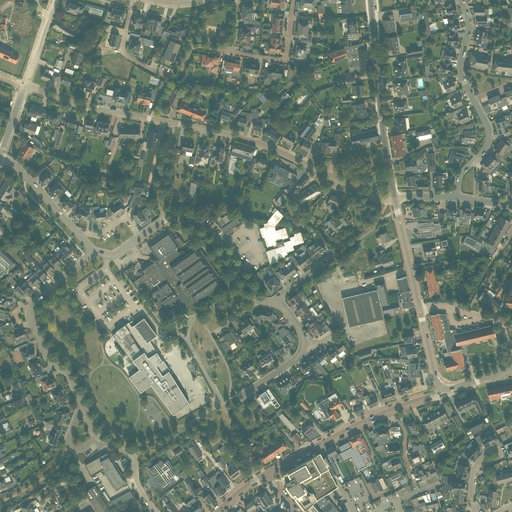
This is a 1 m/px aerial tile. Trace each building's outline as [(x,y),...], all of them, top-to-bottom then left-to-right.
[(277,7),(277,0),(270,0),(271,2),(267,1),(267,7),(272,8),(272,6),(277,7)] [(284,0),(277,0),(277,7),(281,7),(281,9),(286,10),(287,4),(284,3),(284,0)] [(307,7),(308,0),(301,0),(302,2),(299,2),(298,8),(303,9),(304,8),(304,7),(306,7),(307,7)] [(348,0),(341,1),(337,1),(338,13),(342,12),(347,12),(352,12),(352,11),(351,5),(350,0),(348,0)] [(447,15),(452,14),(457,12),(455,6),(453,6),(452,5),(453,5),(450,1),(443,6),(445,10),(446,9),(447,15)] [(242,11),(252,13),(253,3),(249,2),(249,5),(243,5),(243,6),(242,7),(242,8),(242,9),(242,10),(242,11)] [(82,12),(84,8),(70,3),(67,10),(77,14),(78,11),(82,12)] [(86,3),(84,9),(89,10),(88,12),(102,16),(104,8),(86,3)] [(474,13),(474,15),(480,15),(480,18),(487,18),(489,18),(489,14),(488,14),(488,9),(483,9),(481,6),(480,6),(475,6),(475,9),(474,9),(474,11),(474,13)] [(108,12),(104,22),(109,23),(110,19),(115,20),(116,18),(123,20),(123,18),(125,18),(126,14),(124,13),(125,11),(113,8),(112,13),(108,12)] [(411,17),(412,20),(417,20),(416,12),(411,9),(399,11),(400,19),(411,17)] [(255,13),(252,13),(242,11),(242,13),(241,14),(241,15),(241,16),(242,17),(241,18),(248,19),(248,24),(256,25),(256,20),(254,20),(255,13)] [(283,25),(284,21),(283,21),(283,19),(278,18),(279,15),(274,14),(272,14),(272,20),(274,20),(273,24),(283,25)] [(142,28),(144,20),(141,20),(141,17),(138,16),(139,16),(136,15),(135,15),(133,24),(137,25),(137,26),(142,28)] [(383,21),(383,25),(384,25),(385,32),(394,31),(395,31),(395,26),(393,26),(393,21),(394,21),(393,15),(386,16),(387,20),(383,21)] [(454,30),(455,29),(460,28),(458,21),(455,21),(454,16),(447,18),(448,23),(449,30),(454,28),(454,30)] [(480,18),(477,18),(477,19),(476,19),(476,22),(477,22),(477,24),(483,24),(483,27),(489,26),(489,21),(490,21),(491,21),(491,18),(489,18),(487,18),(480,18)] [(52,27),(75,41),(79,33),(67,26),(68,24),(65,22),(63,23),(56,19),(52,27)] [(84,19),(78,29),(83,32),(88,22),(93,25),(101,27),(102,23),(89,20),(84,19)] [(155,20),(154,20),(154,19),(152,19),(151,19),(148,19),(147,23),(144,22),(142,31),(148,32),(149,30),(152,30),(155,20)] [(298,29),(308,30),(308,24),(312,24),(312,20),(305,19),(305,23),(299,22),(298,24),(297,25),(297,26),(297,27),(298,28),(298,29)] [(155,20),(152,30),(156,31),(155,34),(161,35),(162,33),(163,27),(160,26),(161,22),(158,21),(158,20),(156,20),(155,20)] [(356,21),(351,22),(347,22),(348,26),(346,26),(345,27),(345,29),(345,30),(346,30),(348,30),(348,34),(347,34),(347,40),(350,40),(350,34),(357,33),(357,29),(356,29),(356,25),(357,25),(356,21)] [(164,31),(167,32),(181,38),(182,34),(185,35),(188,27),(187,27),(187,26),(187,25),(186,25),(186,24),(185,24),(184,24),(183,24),(182,25),(181,24),(178,31),(170,28),(171,25),(167,23),(164,31)] [(238,35),(250,36),(251,32),(254,32),(255,25),(256,25),(248,24),(245,24),(244,29),(240,28),(240,31),(239,31),(238,33),(238,35)] [(273,24),(272,29),(271,28),(270,34),(276,35),(277,31),(282,32),(282,29),(283,30),(283,25),(273,24)] [(486,38),(487,35),(489,36),(490,30),(482,28),(482,29),(484,29),(483,32),(478,30),(477,33),(476,33),(476,36),(486,38)] [(307,34),(308,30),(298,29),(298,31),(297,31),(296,32),(296,33),(297,34),(297,36),(303,37),(303,40),(311,41),(312,36),(311,34),(307,34)] [(453,45),(458,45),(458,37),(455,37),(455,32),(447,32),(447,37),(448,37),(448,44),(453,44),(453,45)] [(112,33),(109,46),(116,47),(119,35),(112,33)] [(271,44),(281,45),(281,41),(280,41),(281,39),(276,38),(276,35),(270,34),(269,40),(271,40),(271,44)] [(250,40),(250,36),(238,35),(238,37),(238,39),(239,39),(239,41),(243,42),(242,47),(252,48),(253,40),(250,40)] [(167,49),(177,53),(181,45),(178,43),(179,39),(170,36),(168,42),(170,43),(167,49)] [(476,36),(475,39),(476,39),(475,42),(479,43),(478,46),(486,48),(488,39),(486,38),(476,36)] [(159,42),(152,40),(139,37),(138,41),(131,40),(129,49),(135,51),(134,52),(138,53),(138,52),(139,52),(141,42),(151,45),(150,47),(156,49),(159,42)] [(397,53),(399,53),(398,47),(397,47),(396,41),(398,41),(397,37),(387,38),(388,46),(387,46),(388,50),(392,50),(392,54),(397,53)] [(297,45),(296,48),(295,49),(295,50),(295,51),(296,51),(306,52),(306,49),(308,49),(309,48),(309,46),(310,46),(311,45),(311,42),(300,41),(300,46),(297,45)] [(85,47),(92,53),(94,51),(93,49),(94,48),(97,44),(94,42),(91,45),(88,46),(87,45),(85,47)] [(334,43),(329,48),(332,52),(337,47),(334,43)] [(281,45),(271,44),(267,44),(266,44),(265,51),(268,51),(267,54),(274,55),(274,51),(280,52),(281,45)] [(75,51),(72,63),(79,65),(83,50),(76,45),(74,51),(75,51)] [(332,61),(331,62),(332,63),(345,59),(346,60),(349,67),(355,66),(355,69),(357,70),(360,70),(361,74),(369,73),(367,49),(358,50),(358,45),(351,46),(348,47),(344,48),(344,49),(329,54),(329,56),(330,55),(333,58),(332,61)] [(412,54),(423,53),(424,53),(423,47),(422,47),(422,45),(419,45),(419,47),(411,49),(411,51),(406,51),(407,55),(412,54)] [(13,52),(0,46),(0,56),(16,64),(19,57),(12,54),(13,52)] [(445,58),(450,59),(454,60),(456,53),(453,53),(454,48),(449,47),(446,46),(445,51),(446,51),(445,58)] [(167,49),(164,56),(163,55),(160,61),(169,65),(170,61),(173,62),(177,53),(167,49)] [(305,57),(306,52),(296,51),(295,51),(295,52),(295,53),(295,54),(295,55),(295,58),(298,58),(298,63),(301,63),(303,68),(308,69),(309,61),(308,60),(307,60),(308,58),(307,57),(305,57)] [(469,61),(468,64),(470,64),(472,65),(478,66),(480,55),(477,54),(477,53),(476,53),(471,52),(469,59),(469,61)] [(201,65),(206,66),(209,67),(209,65),(213,66),(212,72),(217,73),(218,63),(219,58),(214,57),(214,58),(208,57),(208,56),(203,55),(201,65)] [(478,66),(481,67),(481,69),(484,70),(485,68),(489,69),(491,57),(480,55),(478,66)] [(401,78),(406,77),(405,69),(407,68),(406,58),(402,59),(397,59),(397,65),(393,65),(394,72),(395,72),(396,77),(401,76),(401,78)] [(505,71),(506,59),(495,58),(494,65),(494,70),(497,70),(497,72),(501,72),(501,70),(505,71)] [(238,75),(240,65),(241,61),(235,60),(234,63),(231,62),(226,61),(225,68),(222,67),(221,72),(224,73),(225,68),(233,70),(232,74),(238,75)] [(442,65),(437,69),(437,75),(444,75),(444,73),(446,73),(446,72),(451,74),(453,67),(450,66),(451,62),(443,60),(442,65)] [(258,75),(259,70),(260,65),(246,62),(244,72),(258,75)] [(273,67),(272,70),(266,68),(264,80),(271,81),(272,76),(281,78),(282,69),(273,67)] [(49,70),(48,70),(45,69),(42,78),(49,81),(51,75),(48,74),(49,70)] [(73,75),(66,72),(64,76),(62,83),(69,85),(71,79),(71,78),(73,75)] [(57,82),(60,76),(53,73),(51,80),(57,82)] [(102,87),(107,76),(102,74),(101,77),(97,85),(102,87)] [(335,80),(332,81),(333,87),(346,84),(349,84),(353,83),(351,75),(335,79),(335,80)] [(447,77),(446,76),(439,76),(439,81),(441,84),(442,83),(445,89),(447,93),(456,89),(454,85),(455,85),(452,79),(448,80),(447,77)] [(84,87),(85,88),(84,90),(93,92),(94,86),(96,87),(97,83),(91,81),(91,82),(86,81),(85,84),(84,85),(84,86),(84,87)] [(398,96),(401,95),(401,98),(407,97),(406,95),(408,94),(407,81),(393,83),(394,89),(397,89),(398,96)] [(353,86),(353,90),(354,96),(364,95),(363,85),(353,86)] [(178,89),(174,87),(172,91),(170,91),(164,105),(171,108),(177,94),(176,93),(178,89)] [(107,88),(105,95),(106,95),(113,97),(113,98),(115,99),(119,100),(118,100),(123,102),(123,101),(127,102),(127,101),(129,102),(131,92),(126,90),(126,94),(120,92),(121,89),(115,88),(115,90),(107,88)] [(139,92),(137,101),(141,102),(140,103),(141,103),(141,104),(145,105),(145,104),(146,104),(149,105),(151,98),(154,99),(156,90),(152,89),(151,95),(147,94),(148,93),(143,92),(143,93),(139,92)] [(282,103),(289,95),(285,91),(278,99),(282,103)] [(458,107),(463,105),(461,100),(462,100),(459,94),(454,96),(452,93),(446,96),(448,100),(449,99),(452,105),(452,104),(454,108),(458,107)] [(493,97),(497,106),(498,109),(502,108),(502,107),(506,105),(504,99),(501,100),(499,95),(493,97)] [(493,97),(488,100),(490,105),(487,106),(489,112),(495,110),(494,107),(497,106),(493,97)] [(203,120),(206,112),(204,111),(205,109),(200,107),(199,109),(189,105),(190,102),(183,99),(178,111),(203,120)] [(228,104),(227,104),(227,102),(222,100),(218,111),(222,112),(220,117),(228,120),(230,114),(229,113),(230,111),(226,110),(227,107),(228,104)] [(398,101),(393,101),(394,102),(394,106),(395,112),(400,112),(401,112),(401,111),(405,111),(405,109),(407,108),(406,100),(398,101)] [(354,111),(356,110),(358,117),(367,116),(364,103),(355,105),(353,105),(354,111)] [(41,116),(42,114),(43,109),(32,105),(31,107),(30,108),(31,108),(29,114),(36,117),(37,115),(41,116)] [(279,106),(272,113),(276,117),(283,110),(279,106)] [(465,122),(470,120),(468,116),(469,116),(466,110),(461,112),(459,109),(453,112),(455,116),(457,116),(459,120),(461,124),(465,122)] [(49,114),(46,113),(44,118),(52,121),(51,125),(57,127),(59,122),(56,121),(58,114),(50,112),(49,114)] [(241,112),(239,119),(237,124),(245,126),(246,121),(248,121),(250,114),(243,112),(241,112)] [(497,129),(506,126),(511,125),(509,121),(510,119),(511,118),(511,117),(511,115),(500,118),(501,121),(495,123),(497,129)] [(64,126),(68,127),(74,129),(75,128),(77,120),(69,118),(68,120),(65,120),(64,126)] [(311,126),(309,129),(305,134),(310,138),(316,130),(315,129),(318,126),(317,126),(321,121),(318,118),(314,124),(314,123),(312,126),(311,126)] [(396,131),(401,131),(406,130),(405,118),(395,119),(396,127),(395,127),(396,131)] [(255,122),(254,124),(253,129),(261,131),(262,128),(263,128),(265,121),(265,120),(262,119),(262,121),(261,124),(255,122)] [(93,121),(86,120),(84,132),(87,132),(86,133),(90,134),(92,129),(92,127),(93,121)] [(90,134),(89,135),(97,137),(98,134),(101,135),(101,132),(107,133),(108,128),(109,129),(110,124),(109,124),(110,124),(98,121),(97,128),(92,127),(92,129),(90,134)] [(304,134),(305,134),(309,129),(311,126),(314,123),(310,121),(308,124),(306,123),(298,134),(302,137),(304,134)] [(37,125),(29,122),(28,125),(25,124),(23,129),(23,130),(34,134),(37,125)] [(465,137),(464,137),(464,141),(463,144),(466,145),(466,144),(470,144),(470,143),(475,144),(475,138),(474,138),(474,134),(475,134),(475,130),(469,130),(468,125),(463,127),(460,128),(460,134),(464,134),(464,136),(465,136),(465,137)] [(508,129),(506,126),(497,129),(499,135),(505,133),(506,136),(511,134),(510,129),(508,129)] [(276,142),(278,137),(281,133),(268,127),(264,135),(276,142)] [(356,129),(357,135),(351,136),(351,141),(352,146),(379,140),(376,129),(372,130),(361,132),(360,128),(356,129)] [(129,140),(130,129),(119,129),(119,137),(126,138),(126,140),(129,140)] [(129,140),(133,140),(133,138),(140,138),(140,129),(130,129),(129,140)] [(415,132),(417,141),(432,137),(431,133),(435,133),(434,129),(415,132)] [(63,132),(59,131),(58,134),(57,135),(57,138),(56,138),(54,145),(59,146),(63,132)] [(291,146),(296,138),(292,136),(293,135),(286,131),(281,140),(284,142),(286,143),(291,146)] [(144,141),(141,151),(144,152),(145,147),(155,148),(155,146),(156,146),(158,138),(157,138),(158,133),(151,132),(150,132),(149,136),(148,136),(147,141),(148,141),(148,142),(144,141)] [(391,136),(394,146),(403,144),(402,137),(401,134),(391,136)] [(42,143),(33,136),(31,139),(40,146),(42,143)] [(309,141),(305,139),(301,147),(308,151),(312,141),(310,140),(309,141)] [(501,140),(500,143),(499,143),(497,145),(498,145),(506,151),(509,146),(508,145),(509,143),(505,141),(504,142),(501,140)] [(183,141),(181,154),(185,155),(192,156),(194,144),(183,141)] [(335,150),(336,142),(326,141),(326,142),(322,142),(322,151),(329,152),(330,149),(335,150)] [(138,158),(143,143),(139,142),(136,154),(135,154),(134,157),(138,158)] [(28,160),(31,156),(31,154),(34,149),(25,143),(18,154),(28,160)] [(231,155),(238,157),(246,159),(247,156),(252,157),(254,148),(234,143),(232,151),(231,155)] [(196,155),(195,157),(196,157),(194,163),(195,163),(196,163),(197,163),(198,163),(199,162),(200,162),(200,161),(201,160),(201,159),(201,158),(202,158),(202,157),(208,158),(209,153),(208,153),(209,146),(208,146),(208,145),(207,145),(206,144),(205,144),(205,145),(203,145),(202,147),(201,147),(200,150),(197,149),(197,148),(196,155)] [(404,149),(403,144),(394,146),(396,157),(405,155),(404,149)] [(497,155),(503,159),(506,156),(505,154),(504,153),(506,151),(498,145),(497,145),(496,147),(496,148),(495,150),(499,152),(497,155)] [(217,159),(223,160),(224,148),(222,148),(222,147),(219,147),(218,147),(218,150),(216,150),(215,152),(212,152),(213,151),(212,150),(210,166),(210,165),(214,166),(217,159)] [(460,149),(455,149),(454,151),(455,151),(454,155),(453,155),(451,162),(460,164),(462,158),(465,159),(467,154),(464,153),(465,149),(460,149)] [(487,159),(497,170),(497,169),(498,169),(499,167),(503,166),(504,162),(505,161),(505,160),(503,159),(497,155),(495,157),(494,157),(493,158),(491,155),(489,157),(488,157),(486,159),(487,159)] [(265,167),(267,161),(260,158),(257,164),(261,166),(259,173),(262,174),(264,167),(265,167)] [(405,163),(404,164),(404,167),(405,167),(406,170),(413,169),(413,173),(425,172),(425,169),(428,168),(427,164),(424,164),(422,164),(422,161),(418,159),(416,160),(416,159),(410,160),(410,162),(405,162),(405,163)] [(484,169),(489,174),(491,175),(497,170),(487,159),(486,159),(485,161),(483,163),(486,167),(484,169)] [(273,170),(272,171),(277,173),(275,177),(280,179),(281,176),(283,177),(283,178),(285,179),(286,178),(287,177),(287,175),(288,175),(289,172),(290,172),(290,171),(289,171),(274,164),(275,165),(273,170)] [(52,178),(48,174),(52,171),(47,166),(39,173),(39,174),(40,173),(43,176),(39,179),(42,181),(41,182),(43,184),(44,184),(45,185),(52,178)] [(489,174),(484,169),(482,171),(482,180),(479,180),(479,182),(478,183),(478,186),(489,186),(489,180),(487,180),(487,177),(489,174)] [(438,171),(435,171),(434,172),(434,176),(434,185),(435,185),(439,185),(439,184),(443,184),(443,179),(447,178),(446,173),(441,174),(438,174),(438,171)] [(407,177),(408,182),(407,182),(407,184),(408,184),(408,185),(415,185),(414,180),(417,180),(417,175),(407,177)] [(102,176),(99,182),(106,185),(109,179),(110,177),(107,176),(106,177),(102,176)] [(305,176),(299,182),(297,185),(301,189),(309,180),(305,176)] [(9,194),(11,191),(13,187),(5,182),(0,190),(0,197),(8,203),(13,196),(9,194)] [(60,187),(56,183),(49,190),(50,191),(49,191),(52,194),(52,193),(55,196),(58,193),(61,196),(60,197),(67,191),(63,185),(60,187)] [(301,206),(317,196),(321,193),(315,184),(311,186),(295,196),(301,206)] [(133,185),(132,192),(134,192),(141,194),(143,194),(144,187),(133,185)] [(20,188),(16,191),(23,199),(26,197),(20,188)] [(63,207),(70,202),(72,199),(70,196),(69,197),(66,193),(61,198),(63,200),(61,202),(63,205),(62,206),(63,207)] [(283,193),(275,203),(279,206),(287,197),(283,193)] [(331,208),(331,207),(336,210),(338,206),(337,206),(340,199),(331,195),(328,202),(327,206),(331,208)] [(131,207),(134,209),(137,203),(139,204),(144,197),(136,196),(131,207)] [(77,206),(74,203),(72,204),(70,202),(63,207),(65,209),(66,208),(69,211),(71,209),(73,212),(77,206)] [(116,207),(121,214),(123,212),(122,211),(125,209),(122,206),(124,205),(122,202),(116,207)] [(81,219),(84,209),(85,207),(82,206),(82,204),(79,203),(77,206),(73,212),(77,213),(76,216),(79,217),(78,218),(81,219)] [(101,221),(100,213),(99,206),(92,207),(92,212),(91,218),(95,218),(95,221),(99,220),(99,222),(101,221)] [(422,210),(424,210),(424,207),(419,207),(419,206),(415,207),(415,208),(413,208),(414,216),(423,215),(422,210)] [(446,214),(446,216),(452,217),(452,216),(452,215),(456,215),(456,211),(456,206),(451,206),(451,208),(446,208),(446,209),(446,214)] [(92,212),(92,207),(90,207),(90,209),(85,207),(84,209),(81,219),(83,220),(83,218),(87,220),(91,221),(91,218),(92,212)] [(121,214),(116,207),(113,209),(112,207),(108,209),(110,216),(113,214),(115,216),(118,214),(119,215),(121,214)] [(459,217),(459,219),(459,222),(465,223),(466,217),(470,217),(470,213),(471,208),(465,207),(464,210),(463,210),(463,212),(459,211),(459,217)] [(16,213),(10,208),(7,211),(14,216),(16,213)] [(100,213),(101,221),(104,221),(103,219),(107,219),(107,216),(110,216),(108,209),(103,210),(104,212),(100,213)] [(135,220),(142,215),(137,209),(135,211),(136,212),(133,215),(135,217),(133,218),(135,220)] [(483,213),(484,210),(477,209),(477,213),(474,212),(473,217),(473,218),(479,219),(479,221),(486,222),(489,216),(486,214),(483,213)] [(283,216),(277,210),(274,214),(267,222),(268,223),(269,225),(260,229),(263,238),(264,237),(267,247),(277,244),(278,248),(284,245),(284,243),(282,239),(279,240),(276,231),(274,226),(275,226),(283,216)] [(135,220),(136,222),(137,221),(139,224),(142,223),(144,225),(149,221),(146,217),(147,216),(145,213),(142,215),(135,220)] [(347,213),(343,216),(335,222),(332,218),(326,222),(330,226),(335,233),(345,225),(347,227),(350,224),(349,223),(350,222),(350,221),(352,220),(347,213)] [(232,218),(229,215),(226,215),(222,218),(220,216),(216,219),(222,228),(221,229),(225,234),(226,233),(228,236),(228,235),(231,232),(230,230),(240,223),(235,216),(232,218)] [(500,216),(498,221),(507,226),(510,221),(500,216)] [(43,217),(35,224),(40,229),(47,222),(43,217)] [(505,232),(507,226),(498,221),(495,226),(505,232)] [(47,222),(40,229),(44,234),(52,228),(47,222)] [(425,227),(419,228),(421,237),(426,237),(427,238),(433,237),(432,232),(440,230),(439,223),(434,224),(433,222),(424,223),(425,227)] [(492,232),(502,237),(505,232),(495,226),(492,232)] [(276,231),(279,240),(282,239),(288,237),(285,228),(276,231)] [(133,282),(137,288),(140,286),(144,291),(147,288),(150,291),(151,290),(158,300),(155,303),(160,310),(162,309),(169,319),(183,310),(185,313),(194,306),(193,304),(221,285),(218,281),(222,279),(201,249),(197,252),(195,248),(182,257),(177,249),(184,244),(179,236),(175,239),(169,231),(148,246),(155,255),(150,259),(151,261),(141,269),(145,274),(136,280),(133,282)] [(294,250),(293,246),(304,242),(300,232),(294,234),(295,236),(290,238),(291,240),(284,243),(284,245),(287,252),(294,250)] [(383,243),(385,242),(389,240),(386,232),(380,235),(376,237),(377,240),(381,238),(383,243)] [(490,237),(499,242),(502,237),(492,232),(490,237)] [(466,236),(464,241),(476,247),(474,251),(478,253),(481,247),(480,246),(482,243),(466,236)] [(497,247),(499,242),(490,237),(487,242),(497,247)] [(50,238),(43,244),(46,247),(52,241),(50,238)] [(315,246),(322,255),(326,251),(323,246),(325,244),(320,238),(318,240),(320,243),(315,246)] [(340,247),(347,242),(344,238),(337,243),(340,247)] [(425,257),(430,256),(431,258),(436,257),(435,254),(435,250),(436,250),(436,249),(441,248),(441,249),(450,247),(448,238),(433,241),(434,245),(429,246),(429,247),(423,248),(425,257)] [(58,247),(61,250),(67,257),(68,257),(72,254),(70,252),(72,251),(67,245),(68,245),(64,241),(58,247)] [(266,251),(270,264),(277,262),(279,261),(279,259),(285,257),(284,255),(287,254),(287,252),(284,245),(278,248),(266,251)] [(317,258),(322,255),(315,246),(311,250),(309,247),(306,249),(311,255),(313,253),(317,258)] [(0,247),(0,269),(5,274),(15,263),(0,247)] [(301,257),(307,265),(312,262),(308,257),(311,255),(306,249),(304,250),(306,254),(301,257)] [(58,260),(60,258),(65,263),(68,261),(65,258),(67,257),(61,250),(57,253),(56,252),(53,255),(54,256),(58,260)] [(51,266),(53,264),(58,269),(61,267),(59,265),(61,263),(58,260),(54,256),(51,259),(50,258),(48,259),(47,259),(46,260),(47,262),(51,266)] [(292,259),(296,266),(299,264),(302,269),(307,265),(301,257),(297,260),(295,257),(292,259)] [(375,267),(378,266),(383,265),(383,267),(393,263),(391,257),(369,265),(370,268),(372,267),(372,269),(375,268),(375,267)] [(294,268),(296,266),(292,259),(289,261),(292,264),(287,268),(293,276),(298,273),(294,268)] [(51,266),(47,262),(43,265),(42,264),(39,267),(40,268),(44,272),(46,270),(51,276),(54,273),(52,271),(54,269),(51,266)] [(438,280),(437,280),(436,281),(433,266),(425,267),(430,295),(440,293),(438,283),(438,281),(438,280)] [(32,273),(33,274),(34,274),(37,278),(39,276),(44,282),(47,279),(45,277),(47,275),(44,272),(40,268),(37,271),(36,270),(32,273)] [(288,280),(293,276),(287,268),(282,271),(280,268),(276,271),(280,278),(282,277),(284,275),(288,280)] [(489,279),(490,280),(494,273),(490,270),(483,282),(486,284),(489,279)] [(14,286),(17,283),(13,277),(17,274),(15,271),(8,277),(14,286)] [(29,276),(25,279),(30,284),(31,286),(34,283),(38,288),(40,285),(38,283),(40,281),(37,278),(34,274),(33,274),(32,273),(31,272),(28,275),(29,276)] [(281,285),(278,281),(274,276),(265,283),(267,286),(269,289),(270,289),(272,292),(281,285)] [(410,290),(410,289),(406,276),(396,279),(400,292),(410,290)] [(20,286),(19,287),(26,294),(27,294),(28,292),(30,294),(33,292),(29,287),(31,286),(30,284),(25,279),(22,282),(23,283),(20,286)] [(392,305),(389,305),(385,285),(380,283),(375,284),(377,290),(342,298),(349,327),(384,319),(383,313),(384,313),(385,318),(394,315),(393,311),(392,305)] [(27,294),(26,294),(19,287),(20,286),(17,284),(15,286),(16,287),(13,290),(20,298),(22,296),(23,298),(27,294)] [(13,296),(4,288),(0,293),(3,296),(0,299),(0,304),(2,306),(2,305),(6,308),(9,305),(13,301),(10,299),(13,296)] [(494,296),(495,294),(489,290),(489,291),(486,288),(478,299),(488,306),(492,299),(494,296)] [(410,290),(400,292),(399,293),(400,296),(399,296),(399,298),(400,303),(402,302),(403,308),(409,307),(414,306),(410,290)] [(497,292),(495,294),(494,296),(492,299),(488,306),(495,311),(501,304),(495,300),(500,293),(497,292)] [(299,305),(306,299),(302,295),(299,297),(297,294),(288,300),(290,303),(291,302),(293,305),(297,302),(299,305)] [(300,316),(308,310),(306,307),(308,305),(310,304),(306,299),(299,305),(301,307),(296,310),(298,313),(300,316)] [(310,320),(318,315),(312,307),(308,310),(300,316),(301,318),(302,318),(304,321),(308,317),(310,320)] [(0,317),(5,319),(7,322),(6,323),(6,324),(0,326),(0,327),(1,329),(0,329),(0,334),(0,335),(4,334),(3,331),(14,327),(14,326),(12,321),(11,322),(9,318),(8,318),(9,315),(2,313),(3,310),(3,311),(3,310),(0,309),(0,317)] [(277,328),(282,324),(278,319),(277,319),(276,317),(276,315),(273,315),(273,313),(260,310),(253,315),(257,321),(262,318),(263,318),(263,319),(266,320),(267,319),(271,320),(277,328)] [(311,331),(319,325),(317,322),(320,321),(317,317),(321,314),(320,312),(318,315),(310,320),(312,322),(308,326),(310,328),(309,329),(311,331)] [(450,329),(446,314),(443,314),(442,313),(439,314),(439,313),(431,315),(437,340),(444,338),(447,352),(452,351),(456,368),(456,369),(465,367),(461,349),(463,349),(462,344),(496,336),(494,328),(491,329),(490,325),(481,328),(480,326),(476,327),(477,329),(473,330),(472,328),(470,329),(470,330),(466,331),(466,330),(462,331),(462,332),(457,334),(456,331),(456,330),(451,329),(450,329)] [(135,364),(136,367),(137,366),(140,369),(129,377),(135,385),(136,386),(141,392),(151,385),(173,415),(180,410),(181,411),(184,409),(183,408),(189,403),(172,376),(169,371),(170,371),(163,360),(162,361),(156,351),(150,341),(157,335),(144,318),(139,322),(132,327),(129,329),(127,325),(126,326),(125,325),(119,329),(116,331),(117,332),(112,335),(113,336),(116,340),(117,339),(130,356),(128,357),(132,361),(133,360),(136,364),(135,364)] [(256,326),(250,318),(247,320),(247,319),(238,325),(241,330),(238,332),(242,337),(247,334),(246,333),(256,326)] [(319,325),(311,331),(313,334),(313,333),(315,336),(320,333),(321,335),(327,331),(324,327),(324,326),(322,328),(319,325)] [(19,331),(18,332),(14,334),(16,338),(14,338),(17,344),(28,339),(26,334),(25,334),(23,330),(21,329),(19,331)] [(287,330),(278,336),(277,337),(284,347),(279,350),(283,356),(287,353),(287,352),(286,350),(292,346),(292,345),(291,344),(294,342),(294,340),(292,337),(293,337),(292,336),(291,337),(289,334),(290,333),(288,330),(287,330)] [(226,340),(224,342),(221,344),(223,348),(223,349),(226,353),(232,349),(229,345),(234,342),(236,346),(240,343),(231,331),(228,333),(223,336),(226,340)] [(404,332),(401,333),(403,341),(415,338),(413,332),(404,334),(404,332)] [(336,346),(333,348),(338,355),(341,353),(341,352),(343,351),(347,356),(350,353),(343,345),(340,341),(336,344),(335,345),(336,346)] [(30,350),(27,343),(18,347),(25,362),(28,360),(36,356),(33,349),(30,350)] [(417,355),(416,349),(413,349),(412,346),(400,347),(400,349),(401,349),(401,352),(407,351),(408,356),(413,356),(414,356),(417,355)] [(274,353),(270,347),(265,350),(267,353),(262,356),(262,355),(258,358),(261,363),(259,363),(262,367),(269,363),(270,364),(274,361),(271,356),(272,355),(274,353)] [(328,352),(325,354),(330,360),(333,359),(333,358),(335,357),(339,362),(342,360),(338,355),(333,348),(332,347),(328,350),(327,351),(328,352)] [(317,354),(315,356),(320,363),(322,361),(322,360),(324,359),(328,364),(331,362),(330,361),(330,360),(325,354),(322,349),(317,352),(316,353),(317,354)] [(358,355),(355,357),(357,363),(360,361),(360,359),(372,355),(370,350),(358,354),(358,355)] [(456,369),(456,368),(452,351),(447,352),(443,353),(444,357),(450,355),(451,360),(444,362),(445,367),(445,366),(446,371),(448,370),(448,371),(450,371),(450,370),(456,369)] [(309,360),(307,362),(315,373),(316,373),(312,368),(315,367),(314,366),(317,365),(320,370),(323,368),(320,363),(315,356),(314,355),(310,358),(308,359),(309,360)] [(34,362),(33,362),(34,363),(29,366),(33,375),(34,375),(35,377),(38,375),(43,373),(41,370),(40,370),(39,368),(41,367),(38,360),(34,362)] [(302,366),(299,368),(302,372),(304,375),(307,372),(306,372),(309,370),(313,375),(315,373),(307,362),(306,361),(302,364),(301,365),(302,366)] [(243,367),(239,369),(242,372),(246,379),(253,375),(250,370),(253,367),(250,362),(243,367)] [(419,369),(407,370),(408,377),(408,380),(416,380),(416,377),(416,376),(419,376),(419,375),(419,369)] [(388,370),(384,371),(386,378),(388,377),(390,384),(393,383),(390,376),(391,376),(388,370)] [(38,378),(36,379),(37,383),(41,381),(45,391),(52,388),(56,386),(56,385),(56,384),(55,382),(53,378),(50,380),(49,377),(44,379),(43,376),(38,378)] [(294,385),(290,378),(288,376),(284,378),(284,377),(281,379),(281,380),(276,384),(281,392),(285,390),(286,391),(295,385),(294,385)] [(378,388),(375,382),(373,377),(370,379),(372,383),(375,390),(378,388)] [(359,380),(352,383),(359,396),(363,394),(364,396),(365,398),(367,402),(366,402),(369,408),(378,403),(375,398),(374,395),(373,394),(369,396),(369,395),(368,396),(367,394),(366,395),(365,393),(359,380)] [(409,384),(404,386),(406,393),(412,391),(411,387),(416,385),(416,380),(408,380),(409,384)] [(399,384),(397,385),(398,388),(397,388),(398,391),(400,395),(402,394),(402,395),(403,394),(406,393),(404,386),(402,383),(399,384)] [(508,386),(501,387),(499,388),(501,397),(506,396),(507,400),(511,399),(508,386)] [(389,399),(392,398),(393,398),(394,398),(394,397),(395,397),(396,397),(393,390),(392,387),(386,389),(389,399)] [(501,397),(499,388),(487,390),(489,400),(490,403),(501,400),(501,397)] [(58,408),(61,407),(66,405),(65,401),(66,400),(63,393),(64,393),(63,390),(62,390),(62,389),(52,394),(58,408)] [(259,397),(257,399),(262,406),(265,404),(270,400),(271,400),(271,401),(271,402),(272,403),(276,408),(280,405),(268,389),(265,391),(263,392),(259,395),(259,397)] [(386,389),(382,390),(380,391),(381,394),(383,401),(384,401),(389,399),(386,389)] [(335,393),(318,404),(327,419),(330,417),(331,416),(333,420),(334,419),(335,420),(336,419),(336,418),(339,416),(335,409),(342,404),(340,400),(335,393)] [(475,403),(480,413),(484,411),(477,397),(475,397),(473,393),(469,395),(469,396),(464,398),(468,406),(475,403)] [(354,409),(356,414),(364,410),(361,405),(358,398),(354,399),(356,403),(352,405),(354,409)] [(454,402),(458,411),(464,408),(465,411),(469,409),(468,406),(464,398),(458,401),(458,400),(454,402)] [(346,405),(349,409),(352,407),(346,399),(343,401),(345,405),(346,405)] [(300,403),(306,410),(309,407),(303,401),(300,403)] [(47,422),(48,422),(51,423),(52,424),(53,424),(53,422),(57,424),(62,425),(63,422),(65,423),(66,420),(67,420),(67,418),(67,416),(68,416),(70,412),(63,409),(62,412),(58,411),(57,414),(56,415),(55,417),(55,418),(55,419),(48,422),(47,422)] [(436,412),(441,423),(449,419),(443,409),(436,412)] [(434,427),(441,423),(436,412),(435,412),(430,414),(431,415),(423,419),(425,424),(426,425),(424,426),(427,431),(428,431),(428,430),(433,427),(434,427)] [(282,414),(279,416),(282,420),(282,419),(291,432),(288,435),(290,438),(291,437),(293,439),(296,443),(300,441),(299,440),(301,439),(302,439),(299,436),(300,435),(298,432),(299,431),(282,414)] [(452,417),(458,428),(462,425),(457,415),(452,417)] [(305,423),(300,426),(296,421),(293,423),(299,430),(301,428),(306,434),(307,434),(306,434),(310,430),(311,430),(314,428),(309,423),(306,418),(303,421),(305,423)] [(483,418),(476,421),(479,427),(486,423),(483,418)] [(45,421),(44,423),(47,429),(50,431),(49,434),(52,435),(49,442),(50,442),(51,443),(53,444),(53,443),(56,445),(57,445),(58,440),(57,440),(58,436),(59,437),(60,434),(62,431),(58,429),(51,427),(52,424),(51,423),(48,422),(47,422),(45,421)] [(469,425),(465,427),(467,432),(472,430),(479,427),(476,421),(469,425)] [(0,432),(4,431),(5,433),(12,430),(8,422),(0,425),(0,432)] [(418,431),(416,426),(414,422),(407,425),(412,434),(412,436),(417,437),(417,436),(417,435),(417,434),(417,433),(416,432),(418,431)] [(507,425),(496,431),(498,434),(503,431),(504,432),(508,430),(507,425)] [(385,428),(382,428),(384,443),(387,442),(387,443),(391,442),(388,426),(385,427),(385,428)] [(381,443),(384,443),(382,428),(378,429),(378,428),(375,428),(377,438),(378,444),(382,444),(381,443)] [(508,438),(505,432),(500,435),(503,441),(508,438)] [(491,433),(486,435),(490,445),(490,444),(491,444),(491,445),(496,443),(495,442),(496,442),(491,433)] [(341,452),(338,454),(343,461),(351,457),(357,469),(366,465),(365,463),(370,460),(368,456),(372,455),(369,450),(365,442),(363,438),(362,438),(359,434),(357,435),(357,434),(349,439),(352,446),(347,449),(345,445),(339,448),(341,452)] [(481,438),(485,447),(486,447),(490,446),(490,445),(486,435),(481,438)] [(184,443),(188,448),(195,460),(202,455),(195,444),(192,439),(189,440),(187,441),(184,443)] [(440,440),(435,442),(428,446),(432,454),(436,452),(434,450),(440,446),(442,449),(445,447),(441,439),(440,440)] [(281,440),(269,448),(274,456),(287,448),(281,440)] [(473,445),(469,449),(476,456),(477,456),(480,453),(480,452),(475,447),(477,444),(473,440),(470,442),(473,445)] [(388,455),(390,454),(393,454),(393,453),(399,452),(399,450),(399,446),(393,446),(393,443),(385,444),(386,450),(388,455)] [(326,450),(328,455),(329,456),(333,454),(335,458),(338,456),(336,453),(336,452),(336,451),(333,447),(326,450)] [(265,463),(274,456),(269,448),(259,455),(265,463)] [(421,449),(418,451),(417,451),(412,450),(412,455),(415,455),(415,456),(411,459),(414,465),(418,463),(422,462),(420,458),(424,456),(421,449)] [(476,456),(469,449),(464,453),(472,460),(473,459),(473,460),(476,457),(475,457),(476,456)] [(107,453),(85,465),(88,472),(91,477),(103,469),(116,490),(127,484),(125,481),(124,478),(122,474),(120,471),(119,469),(116,466),(114,462),(111,458),(108,454),(107,453)] [(305,510),(313,503),(317,500),(325,495),(338,487),(332,477),(336,475),(330,464),(326,456),(322,458),(320,454),(283,474),(286,481),(285,482),(287,486),(305,510)] [(382,471),(384,467),(387,465),(388,468),(390,468),(393,467),(394,470),(402,466),(399,460),(398,460),(396,457),(382,463),(379,464),(382,471)] [(153,467),(149,470),(152,473),(153,474),(152,475),(153,476),(158,473),(158,474),(160,476),(171,468),(173,467),(168,460),(164,463),(163,464),(164,465),(161,468),(158,463),(157,463),(156,463),(153,466),(153,467)] [(226,467),(220,460),(217,462),(222,469),(226,467)] [(457,460),(454,469),(458,470),(468,473),(468,472),(470,467),(469,467),(462,465),(463,462),(457,460)] [(233,468),(228,471),(230,474),(233,478),(234,479),(239,475),(243,472),(235,462),(231,465),(233,468)] [(331,464),(336,475),(339,473),(334,462),(331,464)] [(426,478),(427,478),(430,477),(433,476),(436,474),(437,474),(435,471),(430,474),(429,471),(425,472),(424,468),(428,465),(427,462),(418,466),(419,467),(415,469),(417,473),(416,473),(418,477),(420,476),(422,479),(425,477),(426,478)] [(163,480),(158,483),(159,484),(160,484),(163,488),(167,486),(167,485),(168,486),(167,487),(168,487),(176,481),(173,477),(176,475),(171,468),(160,476),(162,479),(163,480)] [(404,488),(406,487),(409,486),(407,482),(408,482),(406,476),(407,476),(405,473),(404,470),(386,479),(389,486),(393,484),(392,482),(396,480),(399,486),(402,484),(404,488)] [(458,470),(456,476),(466,478),(466,477),(467,477),(468,474),(467,474),(468,473),(458,470)] [(504,481),(505,481),(511,479),(509,470),(503,471),(502,471),(502,472),(503,474),(504,481)] [(218,476),(215,478),(216,480),(217,479),(225,490),(228,487),(229,487),(230,486),(230,485),(228,483),(225,479),(222,475),(221,476),(219,474),(217,476),(218,476)] [(498,483),(504,481),(503,474),(492,477),(494,484),(498,483)] [(197,495),(188,478),(184,480),(194,497),(197,495)] [(383,490),(377,478),(370,482),(375,493),(383,490)] [(14,486),(11,480),(6,483),(4,479),(0,481),(0,488),(4,487),(5,490),(14,486)] [(214,481),(211,483),(213,486),(220,495),(226,491),(225,490),(217,479),(216,480),(214,482),(214,481)] [(464,483),(449,483),(449,490),(453,490),(453,492),(455,492),(455,502),(463,502),(463,501),(464,501),(464,498),(463,498),(463,492),(464,492),(464,490),(464,489),(465,489),(465,484),(464,484),(464,483)] [(44,500),(54,494),(58,491),(55,486),(41,495),(44,500)] [(111,511),(95,486),(87,490),(84,492),(90,501),(97,511),(111,511)] [(214,501),(214,500),(215,500),(209,493),(206,495),(200,487),(196,490),(199,494),(200,493),(209,504),(212,502),(212,503),(214,501)] [(439,489),(442,495),(443,497),(443,499),(448,498),(450,498),(448,492),(445,494),(442,488),(439,489)] [(113,510),(130,500),(135,498),(130,491),(109,504),(113,510)] [(261,507),(264,505),(265,505),(263,506),(264,509),(265,509),(266,507),(267,508),(269,506),(273,503),(269,497),(265,491),(255,499),(257,503),(259,505),(261,507)] [(339,511),(325,495),(317,500),(313,503),(305,510),(306,511),(339,511)] [(496,498),(489,497),(486,497),(486,496),(483,495),(482,498),(485,498),(485,500),(488,501),(488,504),(487,504),(495,505),(495,498),(496,498)] [(162,499),(166,504),(172,511),(175,511),(177,511),(166,496),(162,499)] [(189,508),(191,511),(198,511),(202,509),(194,499),(190,502),(193,505),(189,508)] [(256,507),(255,505),(252,501),(245,506),(249,511),(250,511),(254,511),(255,511),(253,509),(256,507)] [(39,511),(37,507),(34,509),(30,502),(21,507),(23,511),(39,511)] [(48,511),(50,511),(57,509),(56,508),(60,506),(59,503),(54,506),(55,506),(48,510),(48,511)]
